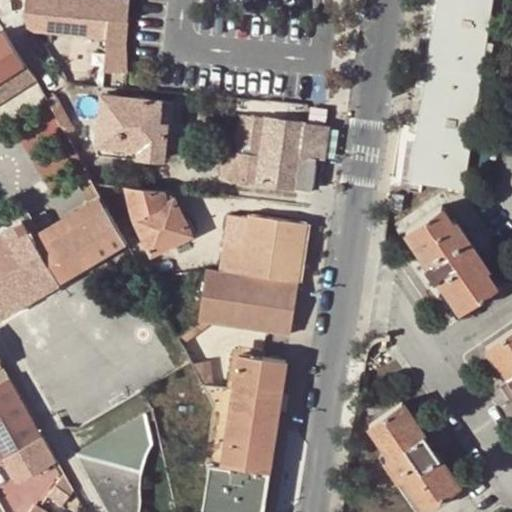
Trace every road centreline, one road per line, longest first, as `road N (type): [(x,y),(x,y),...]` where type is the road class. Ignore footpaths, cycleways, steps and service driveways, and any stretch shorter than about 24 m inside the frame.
road 1 (tertiary): [(384,0),(307,511)]
road 2 (residential): [(511,481),(419,349)]
road 3 (unknown): [(511,183),(465,200),(358,182)]
